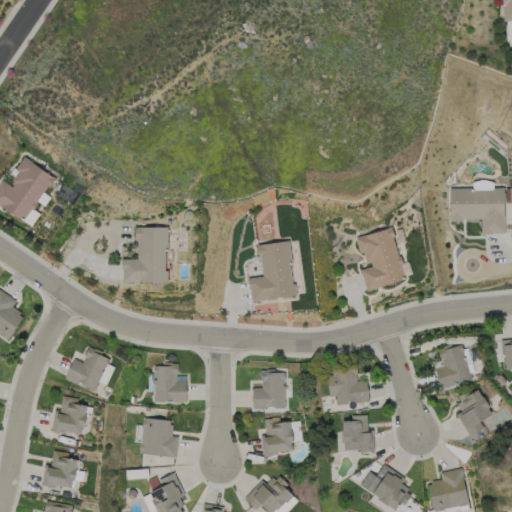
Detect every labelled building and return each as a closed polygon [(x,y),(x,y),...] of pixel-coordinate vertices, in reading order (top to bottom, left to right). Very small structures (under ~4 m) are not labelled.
[(511,0),(511,20),(504,21),(502,0),(511,0)] [(0,178),(0,206),(30,225),(38,212),(32,209),(52,176),(23,157),(7,183),(0,178)] [(471,179),(471,188),(492,188),(492,180),(471,179)] [(474,188),(474,191),(493,191),(493,188),(505,188),(505,233),(493,233),(493,235),(482,235),(482,219),(463,219),(463,222),(451,222),(450,189),(474,188)] [(165,226),(135,226),(135,258),(121,258),(121,281),(165,281),(165,226)] [(393,237),(399,257),(401,256),(403,264),(401,265),(406,280),(367,291),(361,271),(373,267),(371,262),(367,264),(364,253),(361,253),(356,238),(392,227),(395,237),(393,237)] [(294,295),(287,240),(257,243),(260,276),(247,277),(249,300),(294,295)] [(511,339),(511,369),(506,370),(505,354),(503,354),(501,341),(511,339)] [(451,344),(452,347),(462,344),(464,352),(463,352),(470,374),(471,373),(472,378),(471,378),(472,379),(442,389),(436,369),(445,366),(443,359),(441,360),(438,350),(444,348),(443,347),(451,344)] [(63,378),(94,390),(108,356),(86,348),(81,361),(72,357),(63,378)] [(185,400),(185,380),(176,380),(176,364),(152,365),(153,401),(185,400)] [(356,375),(357,381),(367,380),(369,401),(355,403),(355,401),(348,402),(348,403),(337,404),(336,396),(330,397),(327,376),(333,376),(332,370),(349,367),(349,366),(356,365),(357,375),(356,375)] [(284,371),(259,371),(259,390),(251,390),(251,407),(283,408),(284,371)] [(478,390),(482,397),(483,397),(490,407),(488,408),(492,414),(480,421),(484,428),(470,437),(457,415),(462,412),(458,404),(461,402),(458,397),(467,391),(469,395),(478,390)] [(50,430),(82,434),(85,404),(76,403),(77,398),(61,396),(59,410),(52,409),(50,430)] [(368,415),(368,431),(374,430),(374,451),(361,452),(360,449),(345,450),(345,442),(342,442),(342,430),(343,430),(343,421),(352,421),(352,416),(368,415)] [(171,420),(142,416),(140,425),(134,425),(132,441),(139,442),(138,453),(175,457),(177,436),(170,435),(171,420)] [(263,418),(264,434),(259,434),(261,454),(292,451),(289,420),(278,421),(278,417),(263,418)] [(40,483),(71,488),(76,459),(61,456),(61,451),(52,449),(49,464),(43,463),(40,483)] [(384,464),(405,479),(402,483),(409,489),(406,493),(411,496),(405,505),(401,503),(396,510),(389,505),(388,506),(378,499),(379,497),(361,485),(370,472),(376,476),(384,464)] [(467,505),(459,507),(459,506),(444,509),(444,510),(436,511),(434,511),(428,485),(432,484),(432,482),(442,479),(441,473),(462,468),(463,476),(469,504),(467,504),(467,505)] [(183,494),(173,472),(157,478),(160,486),(148,492),(156,511),(183,511),(177,497),(183,494)] [(272,511),(292,491),(275,475),(266,484),(260,479),(243,497),(255,508),(260,504),(268,511),(272,511)] [(69,511),(71,504),(45,500),(42,511),(69,511)] [(200,511),(221,511),(222,505),(202,503),(200,511)]
